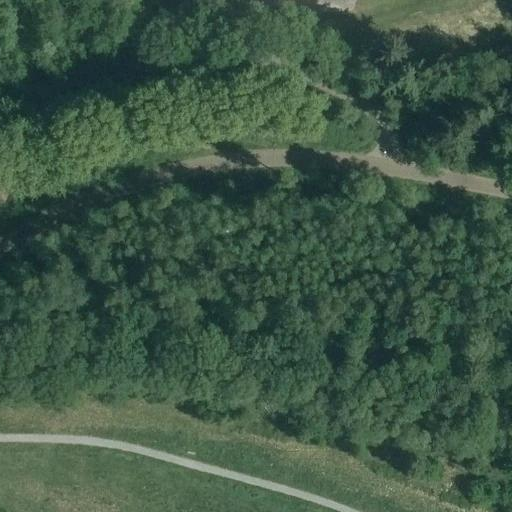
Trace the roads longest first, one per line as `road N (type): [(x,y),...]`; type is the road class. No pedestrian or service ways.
road 1 (unclassified): [(0,249),(100,197),(213,165),(391,167)]
road 2 (unclassified): [(198,36),(364,103),(386,134),(391,167)]
road 3 (unclassified): [(391,167),(511,190)]
